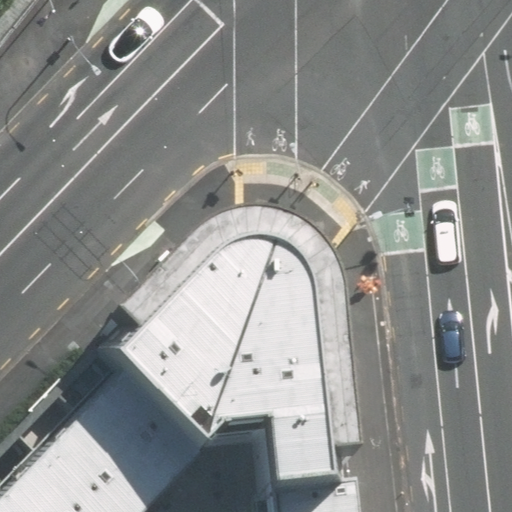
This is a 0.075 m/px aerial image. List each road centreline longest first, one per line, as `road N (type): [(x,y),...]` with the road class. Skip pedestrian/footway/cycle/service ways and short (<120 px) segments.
road 1 (secondary): [(0,252),(245,0)]
road 2 (secondary): [(511,302),(483,0)]
